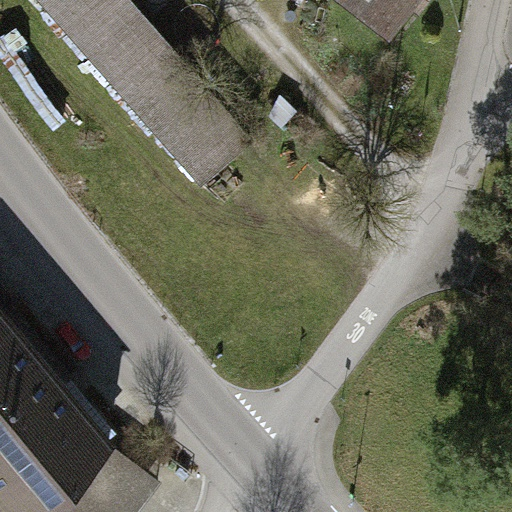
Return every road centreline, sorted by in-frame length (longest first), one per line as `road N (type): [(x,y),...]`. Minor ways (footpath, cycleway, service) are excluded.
road 1 (residential): [(489,108),(424,248),(261,461)]
road 2 (tertiary): [(0,156),(145,350),(261,461)]
